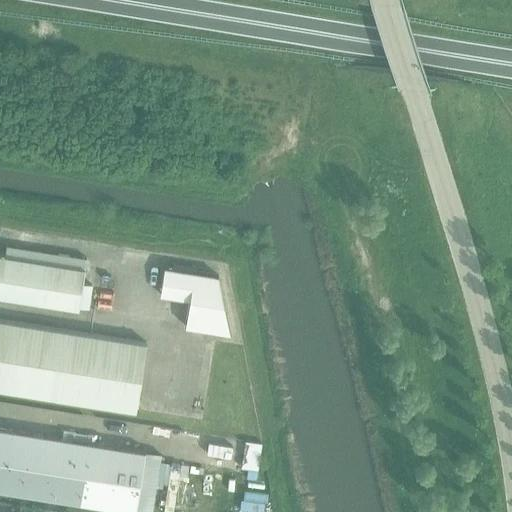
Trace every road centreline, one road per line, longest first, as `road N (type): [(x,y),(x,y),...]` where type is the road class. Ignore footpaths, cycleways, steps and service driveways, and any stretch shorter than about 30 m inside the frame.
road 1 (unclassified): [(511,443),(386,0)]
road 2 (trunk): [(455,56),(102,0)]
